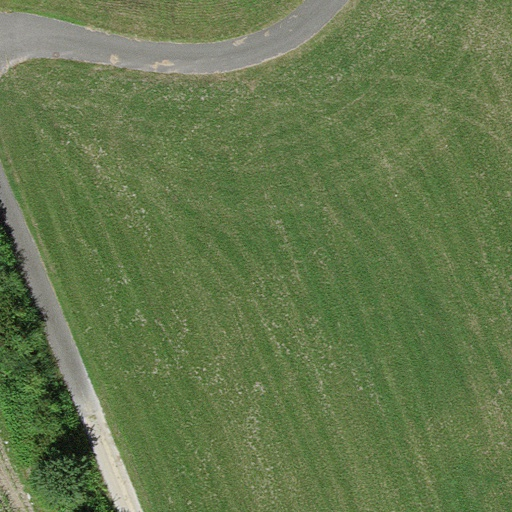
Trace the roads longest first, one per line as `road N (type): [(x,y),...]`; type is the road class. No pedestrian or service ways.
road 1 (track): [(123,511),(0,204)]
road 2 (track): [(316,0),(253,41),(142,46),(0,21)]
